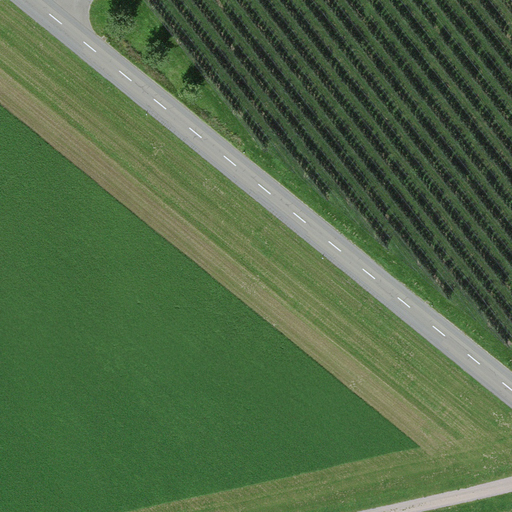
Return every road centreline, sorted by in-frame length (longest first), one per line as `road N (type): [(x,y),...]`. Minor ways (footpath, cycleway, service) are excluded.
road 1 (tertiary): [(30,0),(511,389)]
road 2 (track): [(387,511),(511,484)]
